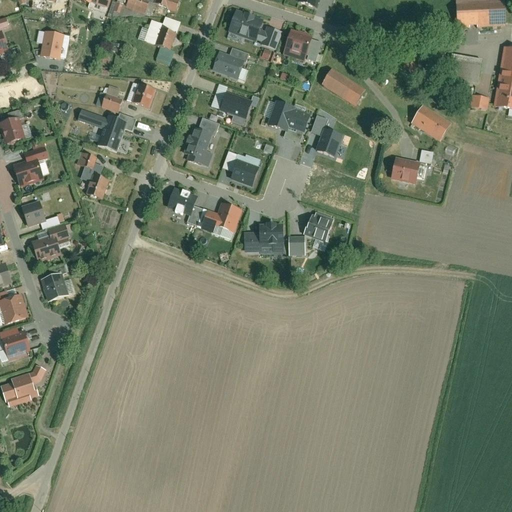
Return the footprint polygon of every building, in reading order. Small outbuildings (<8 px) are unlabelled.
[(42,0),(42,4),(34,3),(33,13),(47,15),(48,7),(57,9),(57,0),(42,0)] [(151,0),(132,0),(130,10),(149,15),(153,0),(151,0)] [(158,0),(156,9),(178,16),(182,4),(176,2),(176,0),(158,0)] [(299,0),(296,9),(315,16),(320,0),(328,0),(329,0),(299,0)] [(455,0),(457,30),(503,29),(502,0),(455,0)] [(237,13),(230,36),(262,46),(261,51),(275,55),(282,35),(267,30),(265,36),(259,34),(263,22),(237,13)] [(146,45),(173,55),(182,27),(154,17),(146,45)] [(0,60),(3,59),(2,55),(10,52),(4,32),(11,30),(8,20),(0,22),(0,60)] [(291,30),(282,59),(303,65),(304,62),(312,65),(319,45),(312,42),(313,37),(291,30)] [(45,34),(41,59),(60,62),(65,37),(45,34)] [(511,50),(504,49),(494,111),(511,113),(511,50)] [(220,55),(212,75),(239,85),(249,58),(232,51),(229,58),(220,55)] [(452,57),(446,83),(476,90),(482,64),(452,57)] [(331,74),(320,90),(354,112),(365,95),(331,74)] [(145,112),(153,92),(134,85),(127,105),(145,112)] [(214,108),(224,110),(229,87),(220,85),(214,108)] [(255,121),(261,99),(255,97),(254,101),(229,93),(224,111),(237,115),(235,124),(246,127),(248,119),(255,121)] [(120,101),(100,94),(94,109),(114,116),(120,101)] [(472,97),(468,111),(487,115),(490,101),(472,97)] [(275,105),(268,129),(286,135),(284,142),(300,146),(309,116),(275,105)] [(422,109),(410,129),(440,147),(452,127),(422,109)] [(116,155),(127,125),(108,119),(107,122),(79,112),(75,124),(104,134),(98,149),(116,155)] [(23,119),(3,125),(9,147),(30,141),(23,119)] [(193,130),(183,157),(190,159),(188,164),(205,171),(210,158),(204,156),(211,138),(214,139),(218,128),(202,122),(198,132),(193,130)] [(266,152),(273,155),(276,149),(269,146),(266,152)] [(50,160),(47,151),(25,157),(27,165),(15,168),(21,191),(47,184),(41,163),(50,160)] [(422,163),(434,165),(436,153),(424,151),(422,163)] [(81,154),(77,168),(93,172),(97,159),(81,154)] [(233,176),(231,183),(252,191),(262,162),(246,157),(245,160),(229,155),(223,172),(233,176)] [(395,160),(391,182),(417,187),(421,166),(395,160)] [(88,197),(106,202),(112,182),(94,177),(88,197)] [(175,191),(167,212),(190,220),(197,199),(175,191)] [(22,211),(28,231),(44,225),(37,206),(22,211)] [(207,213),(199,233),(214,239),(217,230),(234,237),(243,214),(221,206),(217,217),(207,213)] [(334,222),(314,215),(306,239),(326,246),(334,222)] [(32,246),(39,268),(62,261),(58,247),(72,242),(67,226),(47,232),(49,240),(32,246)] [(242,235),(243,256),(261,255),(261,258),(284,257),(282,226),(258,227),(258,234),(242,235)] [(288,238),(289,259),(305,259),(305,238),(288,238)] [(0,290),(14,287),(8,267),(3,269),(0,259),(0,290)] [(66,278),(45,285),(52,306),(72,299),(66,278)] [(0,311),(5,329),(32,320),(25,296),(11,300),(9,294),(0,297),(0,311)] [(19,330),(0,337),(10,363),(34,354),(26,333),(21,335),(19,330)] [(31,375),(12,381),(13,385),(1,389),(6,405),(13,404),(15,409),(41,400),(37,386),(42,388),(48,373),(37,368),(32,377),(31,375)]
